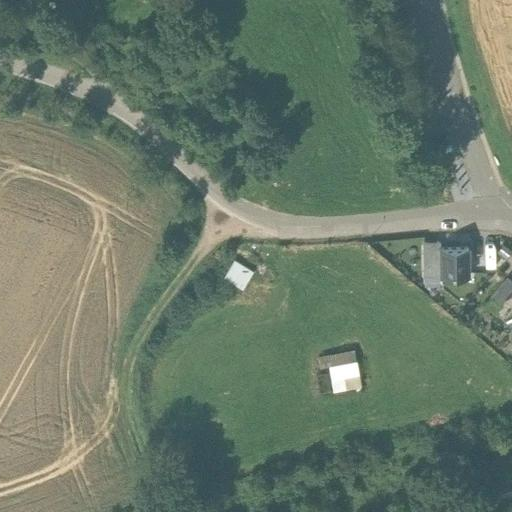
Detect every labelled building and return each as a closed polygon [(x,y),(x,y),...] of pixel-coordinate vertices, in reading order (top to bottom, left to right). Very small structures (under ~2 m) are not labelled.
[(32,0),(18,0),(13,10),(25,16),(32,0)] [(153,19),(137,33),(146,43),(162,29),(153,19)] [(157,62),(147,72),(159,86),(169,76),(157,62)] [(438,279),(437,247),(436,241),(419,241),(421,279),(438,279)] [(437,247),(438,279),(468,278),(467,246),(437,247)] [(222,278),(243,290),(253,271),(232,260),(222,278)] [(502,297),(511,286),(511,280),(506,275),(488,295),(497,303),(502,297)] [(511,286),(502,297),(511,305),(511,286)] [(353,350),(325,355),(329,376),(356,371),(353,350)] [(323,363),(313,365),(318,389),(328,387),(323,363)] [(359,440),(344,444),(346,452),(361,448),(359,440)] [(511,485),(494,491),(496,499),(511,494),(511,485)]
